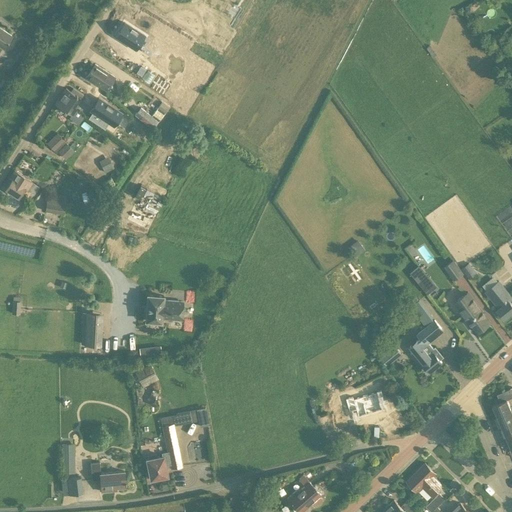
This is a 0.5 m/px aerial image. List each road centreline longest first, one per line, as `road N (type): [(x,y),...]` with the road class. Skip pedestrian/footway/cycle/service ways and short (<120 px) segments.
road 1 (unclassified): [(0,510),(172,495),(380,444),(414,445)]
road 2 (unclassified): [(0,178),(114,0)]
